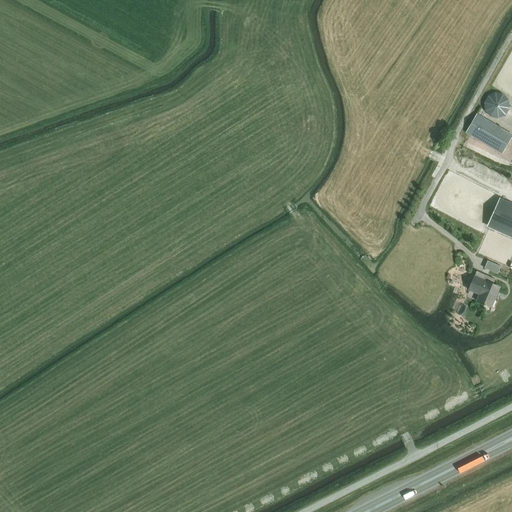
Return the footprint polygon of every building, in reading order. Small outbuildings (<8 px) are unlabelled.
[(505,94),(497,93),(491,96),(487,102),(488,110),(493,115),(500,117),(507,113),(511,107),(510,100),(505,94)] [(511,136),(511,133),(477,113),(465,133),(502,154),(511,136)] [(511,204),(500,199),(488,226),(511,236),(511,204)] [(498,274),(501,267),(487,261),(484,268),(498,274)] [(480,294),(477,301),(491,307),(499,287),(493,284),(495,280),(482,274),(480,279),(474,276),(469,289),(480,294)]
